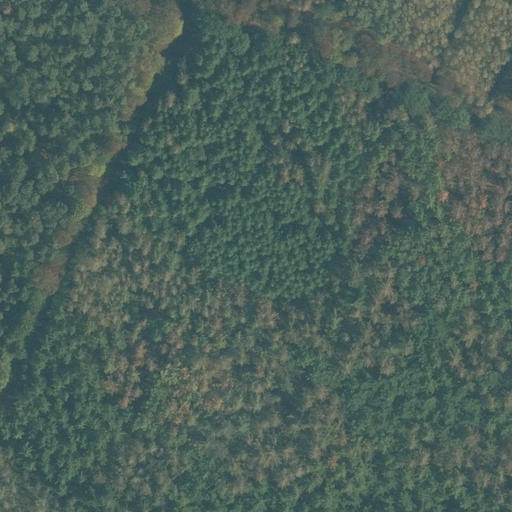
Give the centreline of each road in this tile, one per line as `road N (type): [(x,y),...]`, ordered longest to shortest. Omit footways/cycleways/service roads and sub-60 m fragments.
road 1 (track): [(191,0),(0,389)]
road 2 (track): [(207,0),(511,124)]
